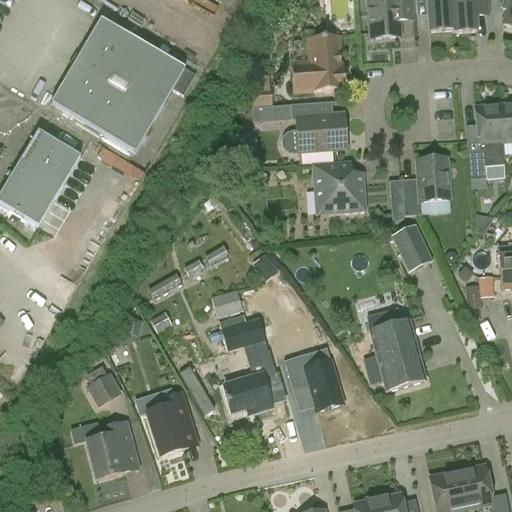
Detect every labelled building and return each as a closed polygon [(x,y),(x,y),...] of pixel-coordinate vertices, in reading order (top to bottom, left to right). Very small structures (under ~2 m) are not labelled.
[(382,0),(366,1),(369,43),(399,41),(396,0),(382,0)] [(452,34),(448,0),(434,0),(426,1),(429,36),(452,34)] [(448,0),(452,34),(452,37),(475,35),(474,14),(488,13),(487,0),(448,0)] [(498,11),(506,14),(501,28),(511,31),(511,0),(497,0),(502,2),(498,11)] [(134,157),(183,73),(99,23),(49,107),(134,157)] [(307,42),(309,65),(290,67),(293,99),(313,97),(313,95),(342,93),(337,40),(307,42)] [(247,81),(250,111),(271,109),(268,79),(247,81)] [(511,107),(498,109),(501,146),(511,144),(511,107)] [(291,123),(290,109),(251,112),(252,126),(291,123)] [(474,111),(477,148),(478,154),(467,156),(469,184),(486,182),(484,171),(503,169),(501,146),(498,109),(474,111)] [(294,121),(295,135),(291,135),(286,136),(282,140),(281,144),(281,149),(284,154),(287,156),(293,157),(346,153),(343,117),(294,121)] [(36,135),(21,161),(0,195),(0,209),(36,231),(79,161),(36,135)] [(417,189),(400,190),(402,221),(404,220),(421,219),(420,208),(449,206),(446,161),(415,163),(417,189)] [(312,169),(315,211),(327,210),(327,217),(364,215),(361,176),(351,177),(351,167),(312,169)] [(432,265),(414,229),(390,241),(407,277),(432,265)] [(70,282),(79,287),(103,246),(94,241),(70,282)] [(203,260),(209,269),(227,258),(222,249),(203,260)] [(511,249),(496,251),(497,261),(499,294),(511,292),(511,249)] [(38,260),(25,273),(37,285),(50,272),(38,260)] [(252,268),(264,285),(276,276),(264,260),(252,268)] [(182,273),(187,281),(202,273),(197,264),(182,273)] [(477,289),(466,290),(464,290),(466,313),(480,311),(479,303),(494,302),(491,271),(476,272),(477,289)] [(147,294),(151,302),(179,286),(174,278),(147,294)] [(235,293),(210,301),(217,322),(241,315),(235,293)] [(369,335),(376,360),(362,364),(369,389),(383,386),(386,396),(425,385),(408,325),(400,327),(396,313),(366,321),(369,335)] [(149,324),(156,337),(171,329),(164,317),(149,324)] [(218,358),(264,345),(258,322),(244,326),(242,319),(217,326),(219,333),(206,337),(218,358)] [(168,348),(175,371),(196,365),(189,341),(168,348)] [(245,361),(250,381),(223,389),(231,418),(258,410),(260,416),(271,413),(262,383),(275,379),(268,354),(245,361)] [(316,415),(343,408),(331,365),(314,370),(310,357),(284,365),(292,393),(308,388),(316,415)] [(121,397),(109,377),(105,379),(101,371),(84,380),(89,389),(85,391),(96,411),(121,397)] [(159,462),(185,453),(179,437),(192,433),(180,397),(160,403),(163,411),(144,417),(159,462)] [(94,484),(123,476),(119,461),(133,457),(125,426),(98,433),(100,442),(84,446),(94,484)] [(484,469),(456,475),(463,511),(469,511),(490,508),(491,511),(507,511),(504,497),(491,500),(484,469)] [(463,511),(456,475),(429,480),(435,511),(463,511)] [(386,498),(375,500),(377,511),(402,511),(400,497),(387,500),(386,498)] [(353,507),(354,511),(377,511),(375,500),(366,502),(366,505),(353,507)]
